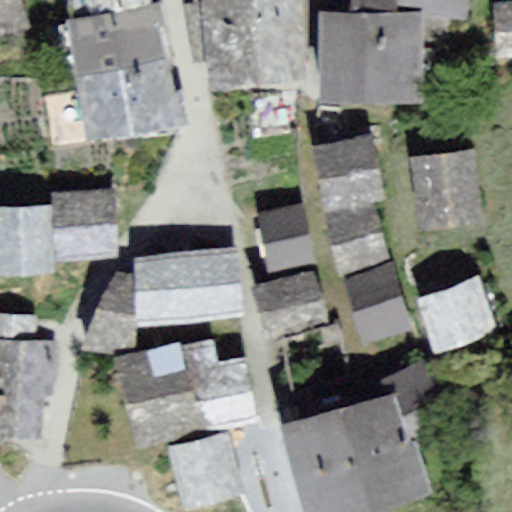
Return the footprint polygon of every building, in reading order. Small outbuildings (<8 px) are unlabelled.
[(0,0),(0,36),(32,29),(25,0),(0,0)] [(90,0),(93,15),(153,5),(151,0),(90,0)] [(307,0),(209,0),(215,82),(313,76),(307,0)] [(389,0),(388,7),(472,20),(476,0),(389,0)] [(511,0),(496,0),(499,47),(511,46),(511,0)] [(93,15),(71,19),(93,140),(185,124),(162,3),(153,5),(93,15)] [(430,18),(331,14),(327,96),(426,100),(430,18)] [(384,133),(322,149),(340,250),(375,348),(426,334),(401,264),(387,214),(404,212),(384,133)] [(483,150),(414,164),(427,234),(496,220),(483,150)] [(0,207),(0,290),(60,289),(59,256),(124,254),(122,194),(59,196),(60,206),(0,207)] [(299,209),(263,217),(273,266),(309,259),(299,209)] [(192,261),(142,261),(142,312),(143,323),(243,323),(243,247),(192,247),(192,261)] [(322,277),(262,289),(274,339),(332,326),(322,277)] [(475,282),(424,301),(440,343),(491,324),(475,282)] [(142,312),(106,308),(102,347),(139,351),(143,323),(142,312)] [(56,321),(0,317),(0,322),(0,439),(48,443),(56,321)] [(190,342),(122,358),(144,451),(212,435),(190,342)] [(263,427),(253,363),(203,370),(213,434),(263,427)] [(404,388),(287,420),(312,511),(363,511),(433,493),(404,388)] [(231,432),(170,449),(188,511),(248,495),(231,432)]
